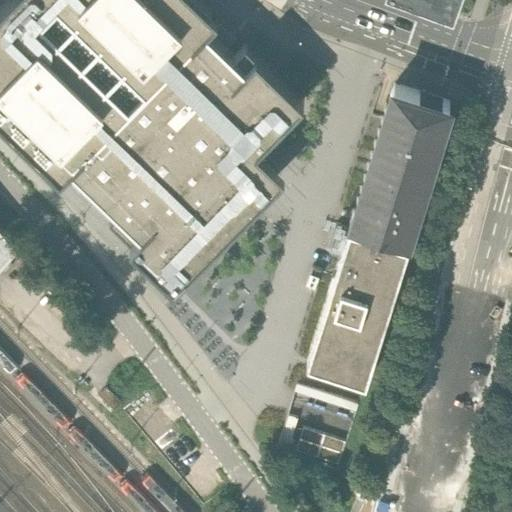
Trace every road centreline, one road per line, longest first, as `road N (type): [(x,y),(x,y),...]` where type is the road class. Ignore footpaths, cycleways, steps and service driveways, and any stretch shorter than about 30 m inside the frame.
road 1 (unclassified): [(0,183),(82,272),(257,511)]
road 2 (primary): [(416,511),(511,136)]
road 3 (tertiary): [(337,0),(511,57)]
